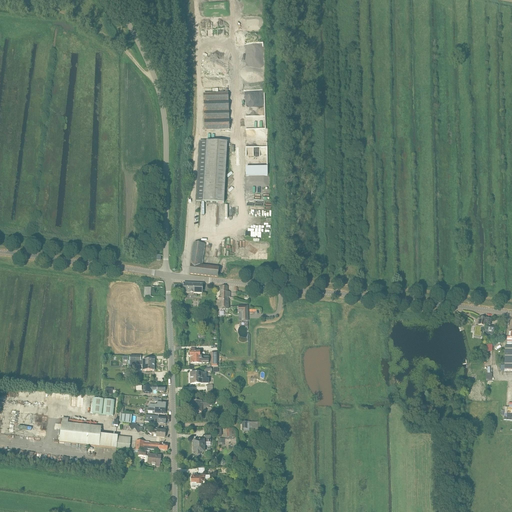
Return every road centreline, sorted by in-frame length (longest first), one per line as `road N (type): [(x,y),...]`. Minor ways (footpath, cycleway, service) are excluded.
road 1 (unclassified): [(511,313),(167,274)]
road 2 (unclassified): [(167,274),(161,101),(116,0)]
road 3 (tertiary): [(174,511),(167,274)]
road 4 (track): [(0,3),(82,21),(156,83)]
road 5 (tertiary): [(167,274),(0,250)]
